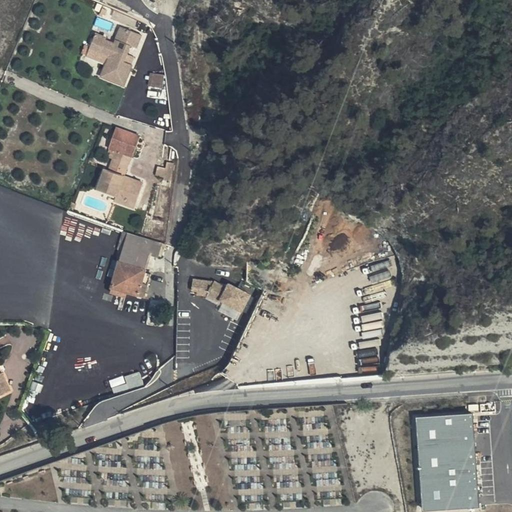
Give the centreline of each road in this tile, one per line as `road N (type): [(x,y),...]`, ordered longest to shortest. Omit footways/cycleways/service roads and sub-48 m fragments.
road 1 (unclassified): [(0,469),(203,400),(511,381)]
road 2 (unknown): [(173,358),(97,349),(63,325),(0,243)]
road 3 (unknown): [(183,143),(161,17)]
